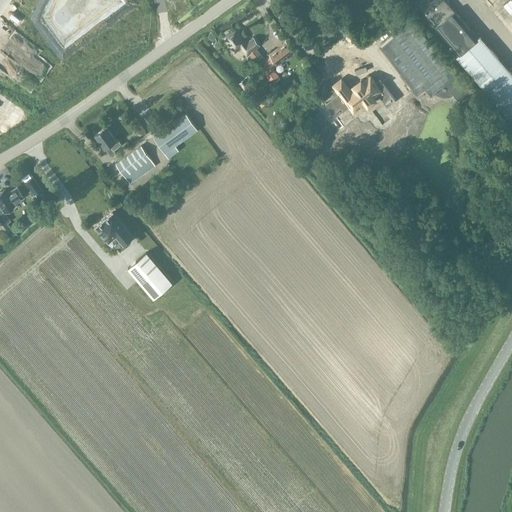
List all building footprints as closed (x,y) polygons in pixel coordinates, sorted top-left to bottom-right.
[(418,0),(414,4),(428,21),(459,57),(456,59),(511,124),(511,78),(479,39),(478,40),(442,0),(418,0)] [(408,24),(379,46),(408,83),(416,93),(423,87),(429,94),(433,91),(435,93),(438,95),(441,96),(444,96),(447,96),(450,96),(452,94),(456,99),(466,92),(445,66),(411,22),(408,24)] [(246,49),(256,62),(263,57),(256,48),(260,44),(254,36),(247,41),(236,26),(222,36),(234,53),(241,48),(244,51),(246,49)] [(263,57),(256,62),(273,84),(280,78),(271,67),(277,63),(278,64),(294,52),(286,41),(269,53),(271,55),(265,59),(263,57)] [(247,75),(238,83),(244,89),(252,82),(247,75)] [(327,106),(332,113),(340,107),(341,109),(355,99),(361,106),(366,103),(367,105),(375,99),(374,97),(378,94),(383,101),(391,95),(380,80),(375,83),(371,77),(363,83),(363,82),(355,88),(355,89),(351,92),(342,80),(334,86),(341,96),(327,106)] [(263,99),(258,102),(263,107),(267,104),(263,99)] [(186,114),(154,137),(165,152),(169,158),(179,150),(175,145),(197,129),(186,114)] [(95,134),(105,148),(110,145),(113,150),(120,146),(120,147),(122,145),(118,139),(117,140),(107,126),(95,134)] [(131,183),(155,165),(150,159),(151,159),(142,145),(116,164),(125,176),(126,176),(131,183)] [(33,178),(25,183),(34,195),(34,196),(32,197),(36,202),(45,195),(33,178)] [(4,190),(0,192),(0,204),(5,211),(15,205),(14,204),(21,199),(23,197),(16,186),(6,192),(4,190)] [(5,211),(0,215),(7,222),(10,220),(5,211)] [(112,212),(95,227),(109,243),(117,236),(124,245),(127,243),(133,237),(112,212)] [(146,252),(128,268),(154,299),(173,283),(146,252)]
